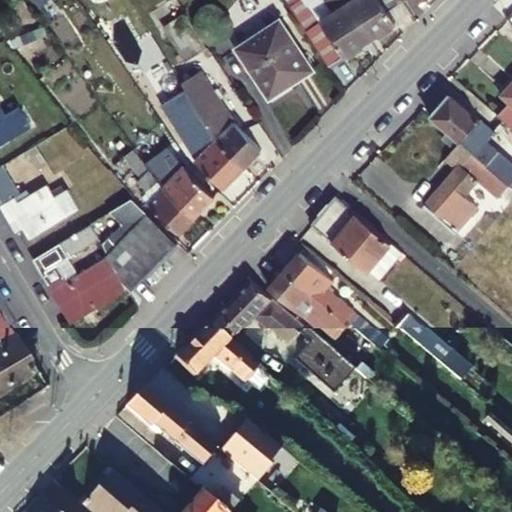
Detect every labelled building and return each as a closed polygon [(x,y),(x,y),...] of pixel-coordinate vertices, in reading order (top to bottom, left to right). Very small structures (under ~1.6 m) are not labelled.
[(361,44),(369,39),(343,0),(326,0),(333,11),(317,21),(303,0),(285,0),(292,10),(328,65),(345,54),(347,55),(362,45),(361,44)] [(343,0),(369,39),(377,34),(377,35),(392,25),(392,24),(409,13),(400,0),(343,0)] [(208,51),(186,15),(165,29),(186,63),(208,51)] [(311,70),(279,19),(235,48),(268,98),(311,70)] [(181,85),(185,91),(213,136),(242,167),(260,149),(232,123),(198,74),(181,85)] [(498,114),(511,125),(511,85),(504,94),(511,100),(498,114)] [(93,95),(114,120),(122,113),(102,88),(93,95)] [(213,136),(185,91),(162,106),(197,162),(222,187),(242,167),(213,136)] [(497,171),(505,179),(511,169),(511,166),(497,154),(500,151),(473,126),(480,117),(452,93),(432,114),(461,140),(474,151),(497,171)] [(4,116),(0,108),(0,141),(28,125),(18,108),(4,116)] [(474,151),(461,140),(448,156),(460,167),(428,203),(458,229),(482,201),(477,196),(484,189),(476,181),(483,174),(504,192),(511,184),(505,179),(497,171),(474,151)] [(44,164),(33,146),(24,151),(36,169),(44,164)] [(162,185),(193,217),(213,196),(183,166),(173,174),(159,154),(145,163),(162,185)] [(162,185),(145,163),(137,169),(153,191),(147,197),(151,201),(148,204),(177,232),(193,217),(162,185)] [(19,193),(0,166),(0,165),(0,203),(15,230),(22,227),(29,237),(78,207),(67,191),(53,199),(46,186),(29,196),(26,190),(19,193)] [(357,214),(336,197),(310,226),(331,245),(357,214)] [(130,233),(105,257),(124,288),(127,292),(177,241),(130,199),(109,213),(130,233)] [(357,214),(331,245),(370,277),(395,246),(357,214)] [(124,288),(105,257),(77,276),(66,257),(97,239),(89,225),(33,259),(69,322),(124,288)] [(286,268),(351,323),(381,349),(390,338),(328,286),(335,279),(301,250),(286,268)] [(344,330),(351,323),(286,268),(271,286),(304,314),(310,308),(336,330),(340,327),(344,330)] [(253,279),(211,321),(231,339),(256,314),(291,343),(307,325),(253,279)] [(452,347),(410,312),(399,326),(462,379),(465,374),(445,355),(452,347)] [(13,337),(0,316),(0,393),(29,376),(23,366),(30,361),(15,336),(13,337)] [(231,339),(211,321),(175,357),(195,375),(216,355),(246,382),(260,365),(231,339)] [(357,352),(341,339),(334,348),(348,360),(357,352)] [(292,381),(273,363),(266,370),(285,387),(292,381)] [(230,506),(258,480),(222,450),(147,386),(127,406),(151,427),(155,423),(201,463),(192,472),(230,506)] [(222,450),(258,480),(259,481),(276,462),(273,460),(284,447),(244,414),(232,428),(237,432),(222,450)] [(163,511),(114,469),(85,502),(96,511),(163,511)] [(229,511),(203,490),(184,511),(229,511)]
